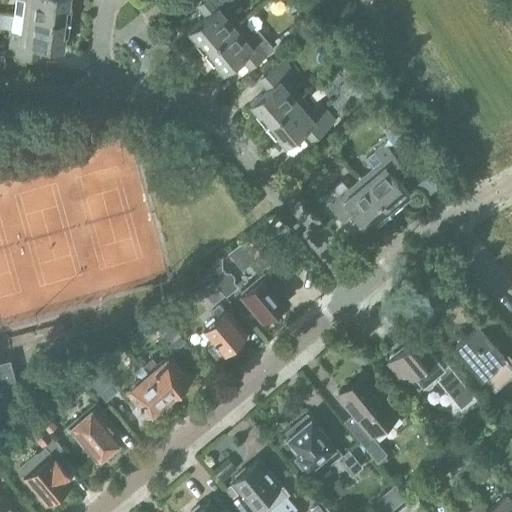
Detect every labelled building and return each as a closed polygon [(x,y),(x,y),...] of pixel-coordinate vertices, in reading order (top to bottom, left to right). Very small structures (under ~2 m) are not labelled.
[(16,0),(14,13),(68,21),(70,6),(67,5),(67,0),(16,0)] [(202,51),(237,22),(226,9),(234,3),(231,0),(199,0),(208,10),(187,29),(195,38),(192,40),(202,51)] [(14,13),(12,30),(10,29),(7,54),(31,57),(33,44),(61,47),(63,35),(66,35),(68,21),(14,13)] [(237,22),(202,51),(211,63),(214,61),(222,70),(243,52),(253,63),(271,47),(255,28),(248,34),(237,22)] [(264,125),(299,95),(288,82),(296,76),(280,57),(261,73),(270,83),(248,102),(256,112),(254,114),(264,125)] [(299,95),(264,125),(273,136),(276,134),(284,144),(305,125),(314,136),(333,120),(317,101),(309,108),(299,95)] [(371,166),(358,177),(388,212),(400,203),(398,200),(407,192),(389,170),(399,161),(384,143),(365,159),(371,166)] [(388,212),(358,177),(346,187),(340,180),(321,196),(336,215),(347,206),(365,227),(375,219),(377,222),(388,212)] [(261,234),(255,226),(238,240),(260,266),(276,253),(264,237),(272,231),(269,227),(261,234)] [(279,233),(270,240),(277,248),(286,241),(279,233)] [(238,285),(225,271),(221,266),(222,255),(204,270),(212,279),(225,294),(226,295),(238,285)] [(238,288),(261,316),(283,298),(272,285),(273,284),(261,269),(238,288)] [(225,294),(212,279),(202,287),(200,284),(189,294),(196,302),(206,295),(213,304),(225,294)] [(236,342),(246,333),(219,303),(209,311),(214,317),(202,327),(214,341),(208,346),(217,357),(225,350),(230,350),(234,346),(236,342)] [(174,350),(185,341),(165,316),(154,325),(174,350)] [(456,339),(457,344),(455,345),(493,389),(511,373),(511,367),(502,356),(502,355),(477,326),(467,335),(463,332),(459,333),(457,336),(456,339)] [(432,378),(430,375),(443,364),(421,337),(410,346),(407,341),(385,359),(403,380),(407,376),(416,386),(420,383),(421,385),(423,386),(426,386),(429,385),(432,382),(432,378)] [(141,363),(147,370),(167,395),(190,376),(183,368),(180,371),(166,353),(156,362),(150,355),(141,363)] [(0,411),(21,406),(9,361),(0,363),(0,411)] [(138,377),(127,387),(137,401),(134,404),(132,409),(137,415),(142,415),(146,412),(147,413),(167,395),(147,370),(141,363),(140,362),(134,367),(134,372),(138,377)] [(101,369),(89,379),(106,400),(118,390),(101,369)] [(388,451),(373,432),(399,411),(386,394),(379,386),(371,375),(342,398),(369,431),(360,439),(377,460),(388,451)] [(379,386),(386,394),(393,388),(387,380),(379,386)] [(114,434),(118,430),(95,401),(66,425),(82,443),(85,441),(98,456),(118,439),(114,434)] [(315,468),(325,459),(328,462),(338,454),(332,446),(334,444),(308,411),(284,431),(299,449),(295,453),(306,467),(311,463),(315,468)] [(47,413),(39,419),(49,432),(57,425),(47,413)] [(38,420),(28,429),(41,445),(44,443),(52,436),(38,420)] [(36,452),(20,465),(26,472),(24,473),(32,484),(34,482),(47,498),(68,481),(60,472),(65,469),(59,462),(68,455),(52,436),(44,443),(46,446),(37,453),(36,452)] [(349,449),(337,458),(351,475),(363,466),(349,449)] [(467,452),(448,468),(454,475),(473,459),(467,452)] [(236,477),(232,480),(258,511),(265,511),(274,505),(279,511),(290,511),(296,507),(286,495),(289,492),(281,483),(260,457),(247,469),(244,466),(234,474),(236,477)] [(232,498),(238,494),(230,484),(224,489),(232,498)] [(0,511),(12,511),(15,510),(1,493),(0,493),(0,511)] [(511,511),(511,503),(505,494),(486,510),(487,511),(511,511)] [(395,511),(410,511),(421,503),(415,495),(395,511)] [(229,511),(217,497),(212,501),(209,498),(192,511),(229,511)]
